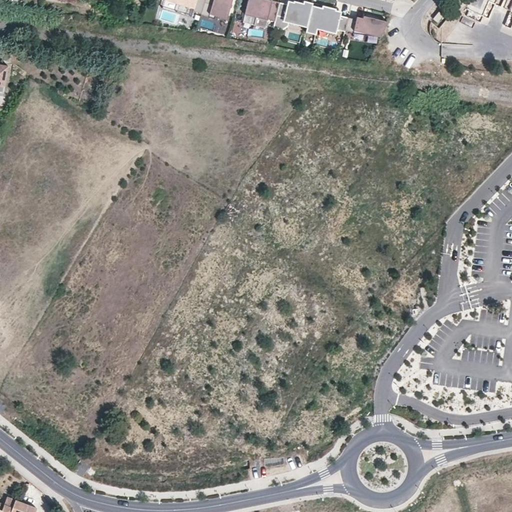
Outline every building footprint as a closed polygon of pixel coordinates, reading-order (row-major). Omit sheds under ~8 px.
[(195,11),(203,14),(207,0),(167,0),(196,9),(195,11)] [(229,17),(234,0),(207,0),(203,14),(203,15),(216,19),(218,14),(229,17)] [(267,29),(269,20),(276,22),(281,3),(270,0),(249,0),(246,15),(257,18),(255,26),(267,29)] [(314,6),(314,3),(305,1),(304,3),(295,1),(295,2),(294,6),(288,4),(281,3),(276,22),(274,28),(284,30),(290,27),(291,24),(291,21),(308,26),(314,6)] [(347,30),(354,32),(355,27),(364,30),(367,35),(381,38),(388,22),(363,16),(362,21),(348,18),(342,16),(336,15),(338,9),(324,6),(323,8),(314,6),(308,26),(308,28),(307,33),(316,35),(318,29),(318,25),(326,27),(328,31),(337,33),(337,29),(347,31),(347,30)] [(0,63),(0,91),(4,92),(8,65),(0,63)] [(35,511),(37,508),(8,496),(5,504),(1,502),(0,504),(0,511),(35,511)]
